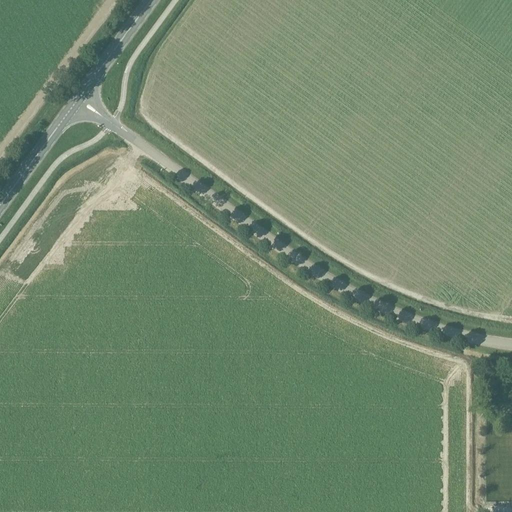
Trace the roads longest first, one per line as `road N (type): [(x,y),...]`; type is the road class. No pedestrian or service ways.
road 1 (unclassified): [(511,345),(424,324),(335,284),(102,117)]
road 2 (secondary): [(0,205),(73,105)]
